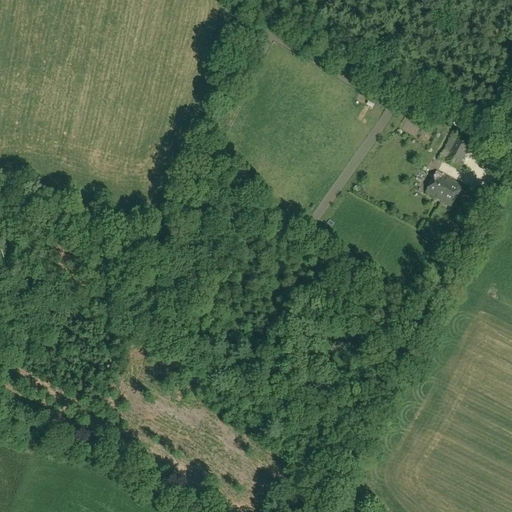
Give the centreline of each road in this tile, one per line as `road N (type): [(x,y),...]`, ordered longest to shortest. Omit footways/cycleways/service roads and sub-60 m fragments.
road 1 (track): [(317,511),(353,445),(0,255)]
road 2 (track): [(511,141),(353,445)]
